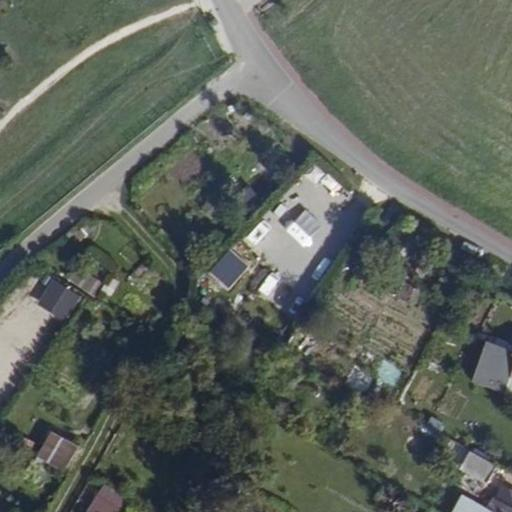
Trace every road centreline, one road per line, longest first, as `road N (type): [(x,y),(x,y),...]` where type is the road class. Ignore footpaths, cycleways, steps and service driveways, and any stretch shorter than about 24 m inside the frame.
road 1 (residential): [(253,59),(0,276)]
road 2 (residential): [(511,263),(344,151),(253,59)]
